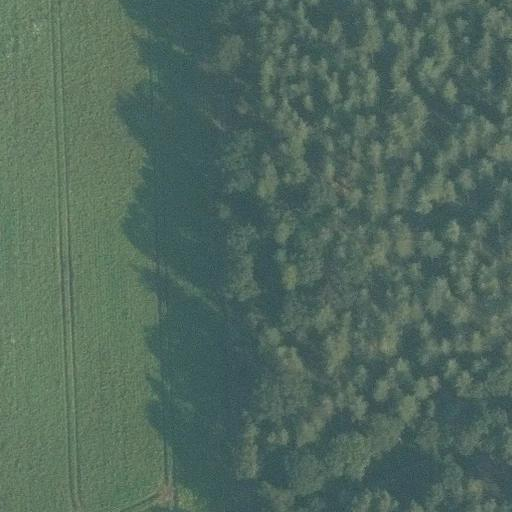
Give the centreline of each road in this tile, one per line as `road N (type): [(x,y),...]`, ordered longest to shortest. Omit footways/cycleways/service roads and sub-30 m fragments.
road 1 (track): [(239,511),(218,0)]
road 2 (track): [(511,426),(307,511)]
